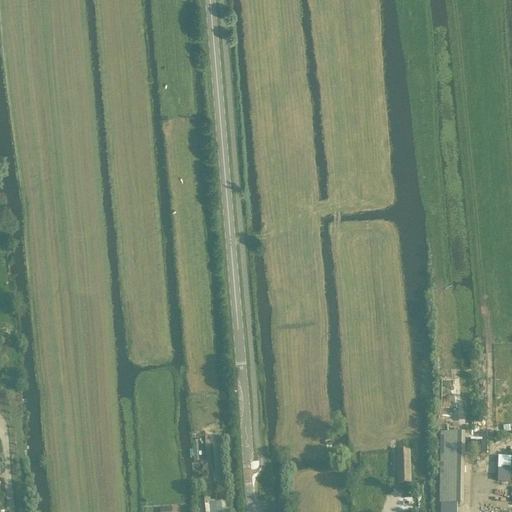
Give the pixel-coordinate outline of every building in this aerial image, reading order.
[(442,440),(441,458),(443,458),(459,459),(459,457),(458,457),(459,441),(442,440)] [(212,446),(216,487),(225,486),(221,445),(212,446)] [(397,452),(398,469),(410,469),(409,451),(397,452)] [(398,469),(398,486),(410,485),(410,469),(398,469)] [(209,511),(208,500),(200,501),(201,511),(209,511)] [(227,511),(226,503),(216,504),(216,511),(227,511)]
